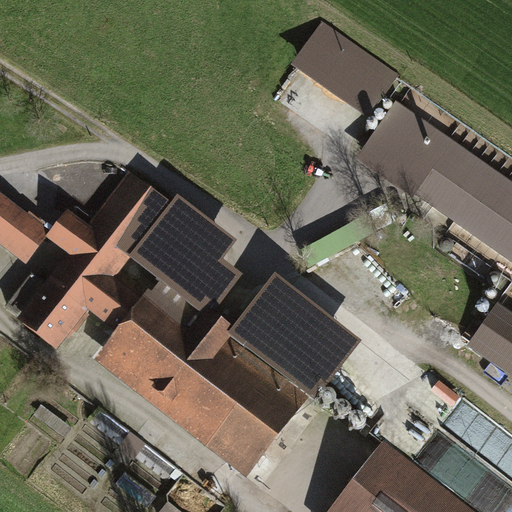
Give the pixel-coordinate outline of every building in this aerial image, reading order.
[(394,75),(327,28),(301,65),(368,112),(394,75)] [(511,183),(398,104),(366,149),(418,185),(414,191),(511,259),(511,183)] [(69,215),(52,238),(75,256),(49,289),(42,284),(37,290),(28,283),(26,283),(8,306),(8,309),(55,344),(63,333),(68,337),(75,329),(76,330),(87,317),(76,309),(83,300),(125,333),(110,353),(175,403),(172,406),(177,411),(180,407),(250,461),(293,406),(214,345),(225,331),(208,317),(231,284),(225,247),(131,175),(89,230),(69,215)] [(0,197),(0,239),(25,259),(46,233),(0,197)] [(316,273),(398,221),(387,205),(305,256),(316,273)] [(241,318),(227,335),(243,347),(244,345),(314,400),(347,358),(277,304),(256,330),(241,318)] [(511,320),(498,311),(474,345),(511,371),(511,320)] [(167,482),(178,469),(99,408),(89,421),(167,482)] [(467,511),(386,449),(337,511),(467,511)] [(148,509),(157,496),(125,471),(115,484),(148,509)] [(162,511),(180,511),(170,503),(162,511)]
